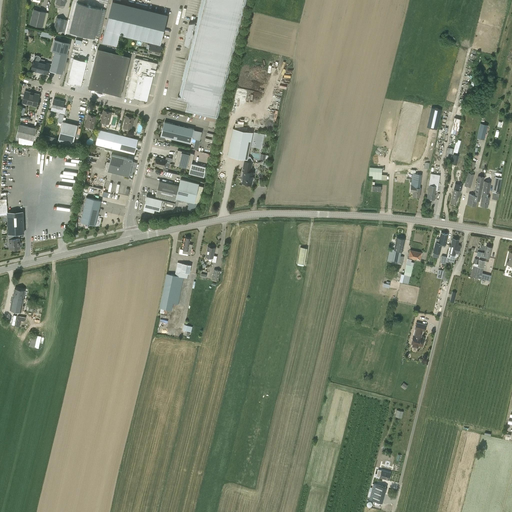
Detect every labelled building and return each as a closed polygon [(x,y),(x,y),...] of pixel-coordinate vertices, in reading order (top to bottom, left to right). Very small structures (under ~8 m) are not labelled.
[(186,31),(185,32),(185,35),(185,36),(186,36),(184,44),(189,47),(189,45),(191,45),(187,59),(182,79),(183,79),(179,95),(178,95),(177,98),(188,101),(185,111),(217,118),(246,0),(200,0),(197,16),(198,16),(196,25),(194,24),(195,23),(189,23),(187,31),(186,31)] [(167,15),(112,1),(102,42),(116,45),(119,34),(160,44),(167,15)] [(70,32),(95,38),(102,9),(77,3),(70,32)] [(46,12),(33,9),(29,24),(43,27),(46,12)] [(56,17),(53,29),(62,32),(65,19),(56,17)] [(55,51),(50,71),(62,74),(67,54),(70,42),(55,38),(52,50),(55,51)] [(155,45),(150,43),(147,52),(159,55),(161,46),(158,45),(155,45)] [(130,77),(125,76),(130,56),(97,49),(88,88),(98,90),(97,91),(111,94),(111,93),(120,96),(124,81),(129,82),(125,96),(133,98),(133,97),(140,99),(140,100),(147,102),(153,77),(154,77),(157,63),(135,58),(130,77)] [(34,56),(33,62),(34,62),(32,71),(36,72),(37,71),(47,74),(50,64),(39,61),(40,57),(39,57),(39,56),(36,55),(35,56),(34,56)] [(69,83),(71,85),(75,85),(75,84),(81,86),(87,61),(73,58),(67,83),(69,83)] [(23,101),(37,105),(39,95),(25,91),(23,101)] [(52,107),(61,109),(60,112),(64,113),(66,108),(63,107),(64,102),(54,99),(52,107)] [(427,127),(437,129),(441,109),(431,107),(427,127)] [(109,124),(112,112),(104,110),(101,122),(109,124)] [(57,121),(62,123),(58,141),(73,144),(77,125),(63,121),(64,114),(59,113),(57,121)] [(88,114),(85,126),(93,128),(96,116),(88,114)] [(134,118),(126,116),(123,127),(131,129),(134,118)] [(455,117),(451,133),(458,134),(461,119),(455,117)] [(202,132),(193,130),(194,129),(164,122),(161,136),(190,143),(191,138),(195,139),(193,149),(197,150),(202,132)] [(477,137),(484,139),(487,125),(481,123),(477,137)] [(32,144),(34,140),(37,128),(19,124),(16,136),(15,143),(32,144)] [(233,128),(227,155),(247,159),(253,132),(233,128)] [(134,154),(138,139),(99,129),(95,144),(134,154)] [(420,150),(430,152),(433,132),(423,131),(420,150)] [(258,147),(259,144),(261,145),(264,134),(254,132),(251,146),(258,147)] [(42,173),(45,149),(37,148),(36,158),(31,158),(30,171),(42,173)] [(89,149),(88,159),(96,160),(98,150),(89,149)] [(174,164),(190,168),(189,173),(204,177),(206,167),(191,163),(194,154),(178,150),(174,164)] [(106,162),(104,170),(107,171),(122,174),(129,176),(133,159),(126,158),(111,154),(110,158),(109,163),(106,162)] [(165,167),(166,163),(169,164),(170,161),(171,162),(172,158),(166,157),(165,160),(156,158),(154,165),(165,167)] [(242,178),(241,183),(251,185),(254,172),(250,172),(252,162),(244,160),(242,171),(243,171),(241,178),(242,178)] [(421,188),(420,188),(422,174),(420,174),(421,170),(420,170),(421,165),(412,163),(410,173),(412,174),(411,187),(410,191),(413,192),(413,196),(419,197),(421,188)] [(369,167),(369,170),(368,179),(381,179),(382,168),(369,167)] [(430,173),(428,188),(437,190),(439,175),(430,173)] [(475,175),(468,173),(464,186),(471,188),(475,175)] [(479,201),(480,197),(480,196),(481,196),(484,177),(478,176),(474,195),(469,194),(467,204),(475,206),(476,201),(479,201)] [(499,193),(502,178),(496,177),(492,192),(494,192),(493,198),(498,199),(499,193)] [(179,183),(179,186),(176,198),(194,203),(199,204),(203,186),(198,185),(199,183),(180,178),(179,183)] [(489,180),(486,180),(485,181),(484,181),(482,196),(480,206),(488,207),(489,197),(488,197),(490,182),(489,182),(489,180)] [(156,196),(175,201),(176,198),(179,186),(159,181),(156,196)] [(461,191),(463,184),(457,182),(456,186),(457,187),(456,190),(453,189),(450,203),(455,204),(457,197),(459,197),(460,191),(461,191)] [(428,188),(427,198),(435,199),(436,189),(428,188)] [(146,196),(145,202),(143,209),(150,211),(154,212),(155,209),(159,210),(173,208),(175,203),(151,197),(147,196),(146,196)] [(101,201),(86,197),(80,222),(95,225),(101,201)] [(23,212),(8,212),(8,234),(9,234),(13,234),(23,234),(23,212)] [(438,258),(439,254),(441,246),(442,246),(445,247),(445,245),(447,234),(441,233),(440,240),(436,239),(433,252),(432,256),(438,258)] [(9,239),(9,249),(20,249),(20,239),(13,239),(13,234),(9,234),(9,239)] [(185,237),(183,250),(182,253),(191,254),(192,245),(189,244),(190,238),(185,237)] [(397,237),(394,250),(389,249),(387,262),(402,265),(404,257),(400,256),(401,251),(402,251),(405,239),(397,237)] [(455,258),(458,256),(460,246),(457,245),(458,240),(453,239),(451,247),(450,246),(447,257),(450,258),(450,256),(455,258)] [(213,258),(212,261),(216,262),(217,256),(214,255),(215,248),(208,246),(206,256),(213,258)] [(476,256),(481,257),(483,257),(485,258),(485,257),(490,258),(492,247),(486,246),(484,253),(482,253),(481,254),(477,253),(476,256)] [(297,263),(304,264),(306,248),(299,247),(297,263)] [(420,261),(422,253),(410,250),(408,258),(420,261)] [(411,259),(407,258),(406,264),(405,269),(404,274),(401,274),(399,282),(408,284),(412,271),(413,266),(410,265),(411,259)] [(161,308),(167,309),(172,310),(173,303),(178,305),(184,272),(190,273),(191,265),(177,262),(175,275),(167,273),(166,273),(159,308),(161,308)] [(483,268),(477,267),(473,266),(471,276),(480,279),(481,278),(482,272),(483,268)] [(214,269),(212,279),(218,280),(220,270),(214,269)] [(443,270),(441,279),(448,281),(450,272),(450,271),(444,269),(443,270)] [(24,298),(23,297),(24,290),(15,288),(13,296),(12,295),(10,310),(21,312),(27,313),(28,310),(33,311),(34,306),(31,305),(32,301),(26,300),(25,304),(23,304),(24,298)] [(417,322),(415,328),(417,329),(415,336),(413,335),(411,344),(413,344),(412,347),(418,348),(419,346),(422,347),(423,345),(424,344),(424,342),(424,341),(424,338),(421,337),(423,330),(425,331),(426,325),(417,322)] [(181,329),(190,332),(192,326),(183,323),(181,329)] [(39,348),(41,337),(32,335),(29,347),(35,347),(39,348)] [(389,480),(391,473),(382,471),(378,469),(376,476),(380,477),(389,480)] [(387,488),(374,485),(371,501),(383,504),(387,488)]
